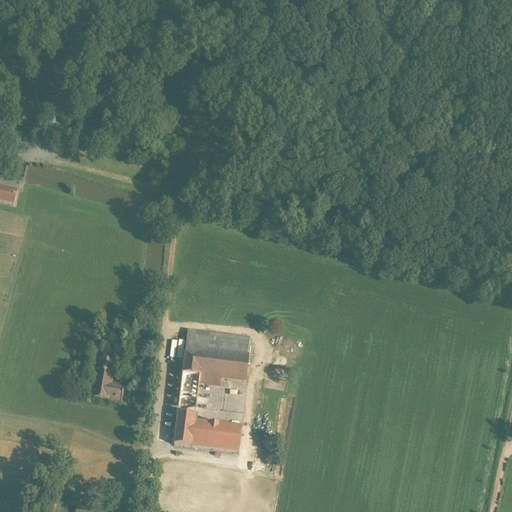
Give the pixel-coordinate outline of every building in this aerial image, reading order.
[(16,191),(0,187),(0,201),(13,204),(16,191)] [(185,350),(249,358),(251,339),(188,332),(185,350)] [(249,358),(185,350),(182,376),(204,378),(218,380),(246,383),(249,358)] [(113,362),(100,359),(100,360),(98,371),(111,373),(113,362)] [(98,371),(96,371),(96,372),(92,398),(91,398),(91,399),(114,403),(117,386),(111,385),(113,374),(114,374),(111,373),(98,371)] [(204,378),(182,376),(179,407),(196,409),(199,383),(203,383),(204,378)] [(123,387),(117,386),(114,403),(120,404),(121,404),(124,387),(123,387)] [(196,409),(179,407),(178,415),(195,417),(196,409)] [(194,422),(177,420),(174,446),(239,454),(242,428),(194,422)]
